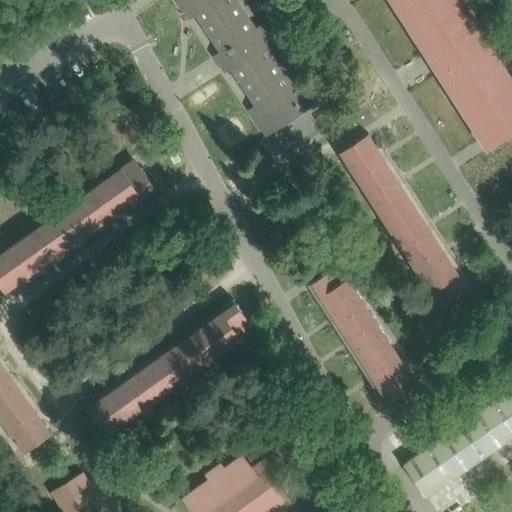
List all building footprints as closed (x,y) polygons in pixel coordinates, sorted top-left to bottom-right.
[(161,0),(153,6),(175,39),(232,0),(161,0)] [(352,0),(349,3),(375,33),(414,0),(352,0)] [(491,42),(412,87),(432,121),(511,76),(491,42)] [(284,52),(205,97),(225,132),(304,87),(284,52)] [(324,129),(331,124),(323,113),(316,118),(324,129)] [(511,154),(476,184),(502,215),(511,206),(511,154)] [(125,160),(0,246),(0,265),(12,283),(146,191),(125,160)] [(446,243),(340,304),(358,336),(464,275),(446,243)] [(229,292),(159,350),(184,381),(254,323),(229,292)] [(140,363),(77,399),(96,434),(160,398),(140,363)] [(0,380),(0,420),(15,446),(38,432),(4,378),(0,380)] [(511,410),(423,472),(444,502),(511,455),(511,410)] [(290,425),(163,511),(269,511),(324,475),(290,425)] [(108,511),(84,473),(69,482),(52,493),(64,511),(108,511)]
